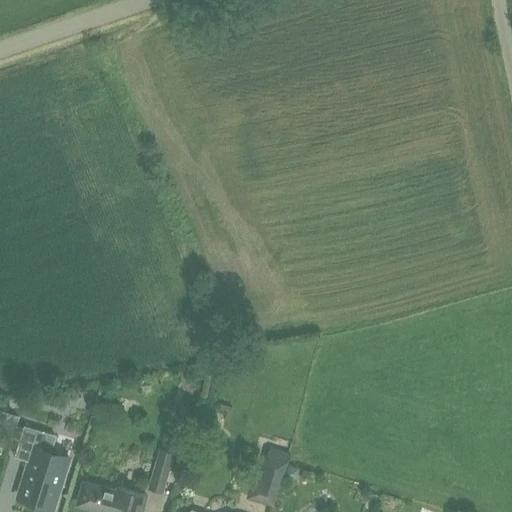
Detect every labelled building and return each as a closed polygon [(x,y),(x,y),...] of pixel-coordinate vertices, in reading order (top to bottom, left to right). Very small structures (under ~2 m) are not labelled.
[(0,420),(14,431),(16,424),(19,415),(0,408),(0,420)] [(72,411),(72,420),(89,421),(89,412),(72,411)] [(19,496),(53,507),(68,456),(34,446),(39,429),(24,424),(14,456),(30,460),(19,496)] [(148,487),(163,492),(172,463),(175,452),(158,447),(156,459),(148,487)] [(247,497),(274,505),(281,481),(289,456),(267,451),(259,475),(254,473),(247,497)] [(289,465),(287,474),(296,477),(299,467),(289,465)] [(141,511),(146,494),(118,486),(117,490),(81,479),(75,502),(108,511),(141,511)]
